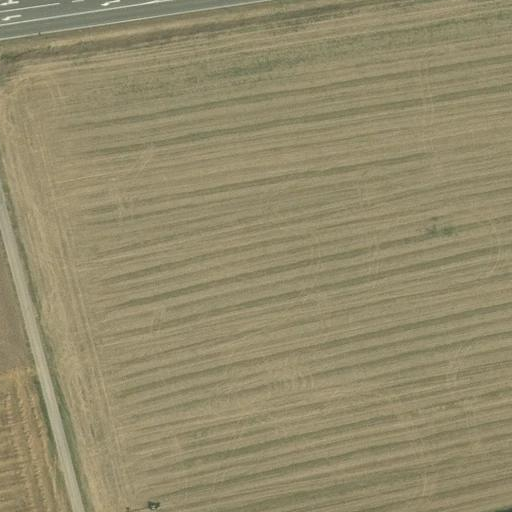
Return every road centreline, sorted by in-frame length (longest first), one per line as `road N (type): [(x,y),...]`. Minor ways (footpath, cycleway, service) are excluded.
road 1 (track): [(0,202),(78,511)]
road 2 (secondary): [(140,0),(0,18)]
